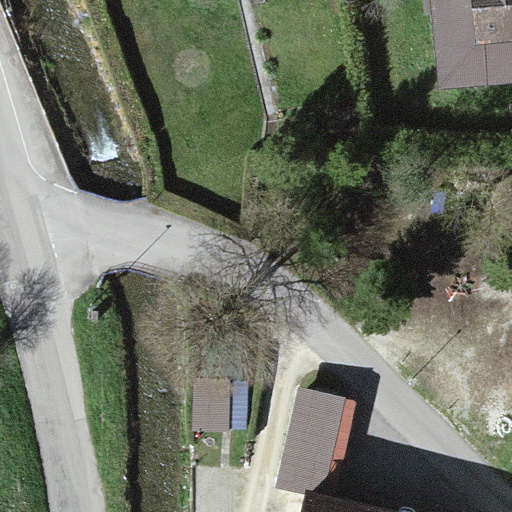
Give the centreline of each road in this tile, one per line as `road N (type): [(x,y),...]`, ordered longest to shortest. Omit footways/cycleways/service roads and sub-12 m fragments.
road 1 (residential): [(10,227),(165,243),(255,278),(343,346),(511,509)]
road 2 (tertiary): [(10,227),(69,511)]
